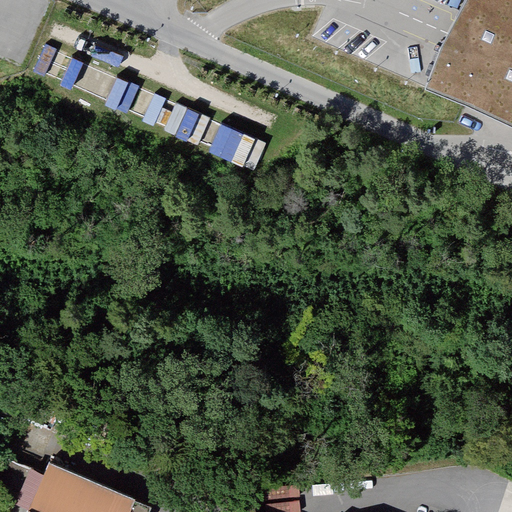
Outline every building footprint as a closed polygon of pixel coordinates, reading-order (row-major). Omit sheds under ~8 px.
[(511,0),(469,0),(449,35),(426,88),(464,102),(511,124),(511,0)] [(183,131),(195,105),(78,51),(66,77),(183,131)] [(204,111),(193,139),(260,164),(271,135),(204,111)] [(26,478),(27,461),(8,460),(7,477),(26,478)] [(126,511),(132,498),(50,464),(29,511),(126,511)]
